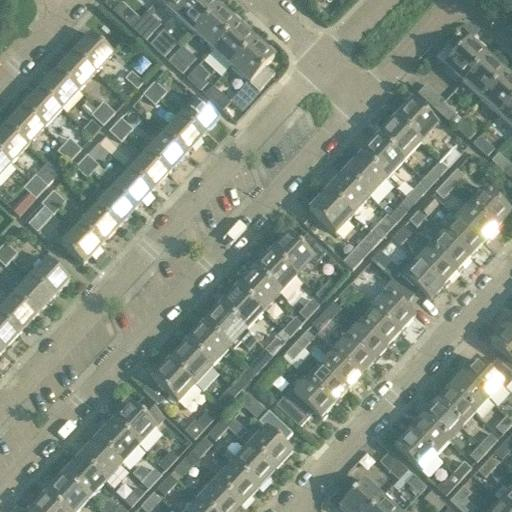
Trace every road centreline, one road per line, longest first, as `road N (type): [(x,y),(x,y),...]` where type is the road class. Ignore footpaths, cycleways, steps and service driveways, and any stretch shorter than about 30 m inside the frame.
road 1 (residential): [(0,492),(363,100)]
road 2 (residential): [(322,63),(0,409)]
road 3 (residential): [(284,511),(511,268)]
road 4 (residential): [(363,100),(455,0)]
